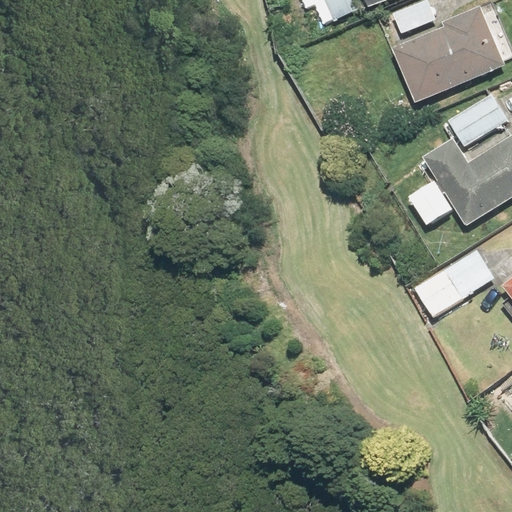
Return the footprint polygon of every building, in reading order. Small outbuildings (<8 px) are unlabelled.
[(368,12),(362,0),(329,0),(340,24),(368,12)] [(377,0),(381,9),(400,0),(377,0)] [(444,21),(434,0),(431,0),(399,14),(408,36),(444,21)] [(398,51),(422,107),(511,68),(508,60),(511,58),(511,43),(494,3),(449,23),(451,28),(398,51)] [(511,122),(498,98),(455,121),(470,146),(511,122)] [(461,141),(431,159),(473,230),(511,207),(511,144),(476,166),(461,141)] [(502,282),(484,252),(422,288),(440,319),(502,282)]
